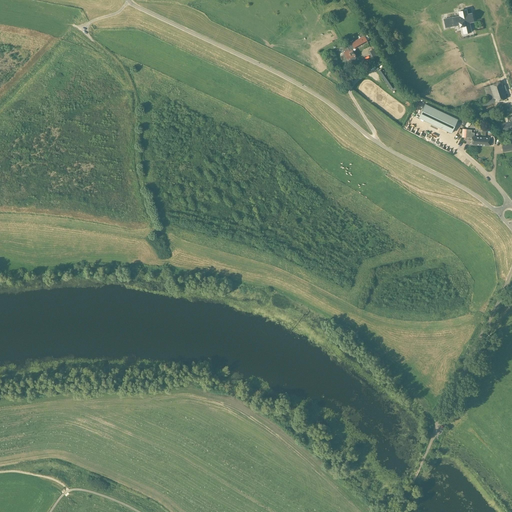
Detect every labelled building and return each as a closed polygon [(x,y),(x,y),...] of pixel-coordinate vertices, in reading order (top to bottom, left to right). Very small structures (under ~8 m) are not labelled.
[(459,27),(462,27),(463,33),(471,32),(469,22),(473,21),(472,13),(468,14),(467,9),(458,11),(459,16),(444,19),(446,28),(459,25),(459,27)] [(347,46),(349,50),(351,54),(353,53),(352,50),(367,41),(364,36),(347,46)] [(368,52),(372,59),(379,55),(375,48),(368,52)] [(356,57),(353,53),(351,54),(349,50),(344,53),(349,62),(356,57)] [(391,90),(395,87),(382,68),(378,71),(391,90)] [(480,107),(507,99),(501,82),(484,87),(488,99),(478,102),(480,107)] [(458,119),(447,114),(425,104),(418,118),(451,133),(458,119)] [(511,116),(507,118),(505,118),(506,123),(501,123),(503,132),(510,131),(510,132),(511,131),(511,130),(511,116)] [(483,137),(482,137),(474,137),(475,133),(472,132),(472,130),(466,129),(466,137),(472,138),(472,144),(483,145),(483,137)] [(483,137),(483,145),(489,146),(489,145),(492,146),(494,144),(494,138),(494,137),(492,136),(491,136),(491,137),(491,138),(488,138),(483,137)]
